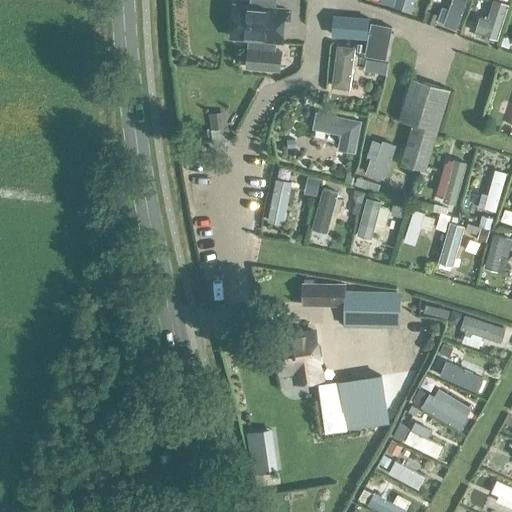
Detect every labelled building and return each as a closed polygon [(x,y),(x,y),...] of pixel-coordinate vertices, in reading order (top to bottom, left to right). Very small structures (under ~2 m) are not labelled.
[(423,29),(430,0),(417,0),(411,26),(423,29)] [(443,25),(456,29),(466,0),(452,0),(449,9),(443,7),(438,21),(444,23),(443,25)] [(489,21),(480,18),(476,33),(497,40),(508,5),(495,1),(489,21)] [(238,7),(235,40),(251,42),(277,44),(282,45),(285,12),(238,7)] [(333,37),(367,40),(368,19),(335,16),(333,37)] [(371,24),(364,59),(386,63),(392,28),(371,24)] [(248,65),(248,69),(280,71),(281,67),(282,52),(276,51),(277,44),(251,42),(248,65)] [(355,48),(337,46),(332,88),(349,90),(355,48)] [(482,76),(470,73),(468,81),(479,85),(482,76)] [(425,174),(450,90),(413,79),(400,119),(415,124),(401,166),(425,174)] [(226,112),(209,115),(212,131),(229,128),(226,112)] [(360,121),(316,112),(313,130),(340,134),(338,151),(355,154),(360,121)] [(442,202),(455,205),(467,163),(454,160),(446,187),(442,186),(439,195),(443,196),(442,202)] [(272,194),(269,237),(288,239),(291,195),(272,194)] [(321,201),(310,241),(328,246),(339,205),(321,201)] [(495,216),(484,212),(480,225),(491,228),(495,216)] [(385,243),(389,223),(379,221),(376,242),(385,243)] [(452,223),(440,263),(453,267),(460,245),(464,246),(467,238),(462,236),(465,227),(452,223)] [(417,261),(427,229),(414,225),(404,256),(417,261)] [(397,291),(343,290),(343,285),(303,285),(303,304),(343,305),(343,327),(397,328),(397,291)] [(444,335),(492,351),(499,329),(452,313),(444,335)] [(281,374),(288,373),(296,372),(298,383),(322,379),(314,332),(275,339),(281,374)] [(435,370),(478,389),(484,373),(441,355),(435,370)] [(381,375),(341,381),(346,414),(348,429),(372,425),(370,412),(386,408),(381,375)] [(341,381),(320,384),(327,434),(349,431),(348,429),(341,381)] [(273,429),(247,433),(253,475),(279,471),(273,429)] [(414,434),(410,432),(405,442),(435,457),(440,446),(421,437),(424,433),(417,429),(414,434)] [(437,472),(442,462),(410,447),(406,457),(437,472)] [(396,478),(391,488),(421,505),(426,496),(396,478)]
